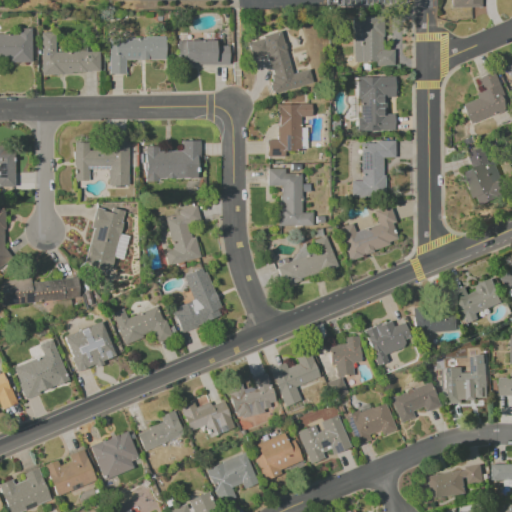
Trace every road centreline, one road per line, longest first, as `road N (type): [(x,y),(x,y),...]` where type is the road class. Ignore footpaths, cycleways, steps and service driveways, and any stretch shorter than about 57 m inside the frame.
road 1 (residential): [(511,229),(0,449)]
road 2 (residential): [(511,31),(427,63),(432,264)]
road 3 (residential): [(511,435),(473,435),(279,511)]
road 4 (residential): [(214,107),(232,123),(233,227),(265,336)]
road 5 (residential): [(0,110),(214,107)]
road 6 (residential): [(44,110),(46,237)]
